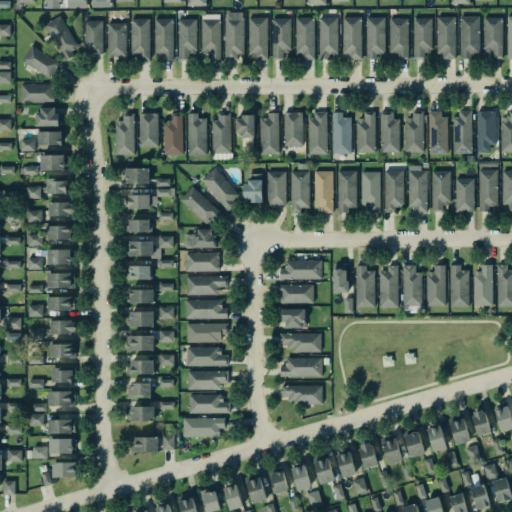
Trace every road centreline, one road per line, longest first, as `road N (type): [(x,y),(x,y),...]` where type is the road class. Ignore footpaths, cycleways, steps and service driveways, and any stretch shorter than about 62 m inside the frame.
road 1 (residential): [(38,511),(511,372)]
road 2 (residential): [(266,445),(252,381),(252,242),(511,239)]
road 3 (residential): [(86,88),(511,87)]
road 4 (residential): [(112,490),(101,449),(86,88)]
